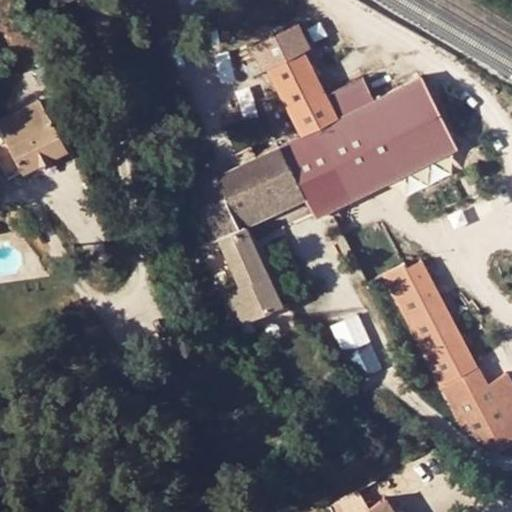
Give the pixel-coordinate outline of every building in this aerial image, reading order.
[(24,0),(34,21),(77,0),(24,0)] [(313,218),(457,147),(421,77),(337,119),(303,51),(308,48),(297,24),(253,45),(265,69),(267,68),(301,136),(215,178),(240,228),(213,240),(204,245),(228,292),(209,300),(222,330),(280,305),(244,224),(304,197),(313,218)] [(64,147),(40,100),(0,121),(0,124),(8,140),(0,144),(0,162),(8,177),(64,147)] [(474,181),(469,170),(459,175),(464,186),(474,181)] [(205,223),(213,240),(240,228),(215,178),(195,188),(205,209),(205,223)] [(427,353),(466,429),(501,450),(511,444),(511,376),(511,374),(488,383),(419,257),(406,264),(447,343),(427,353)] [(447,343),(406,264),(403,259),(383,270),(427,353),(447,343)] [(217,358),(207,338),(197,343),(207,363),(217,358)] [(393,511),(390,505),(386,499),(365,511),(393,511)]
